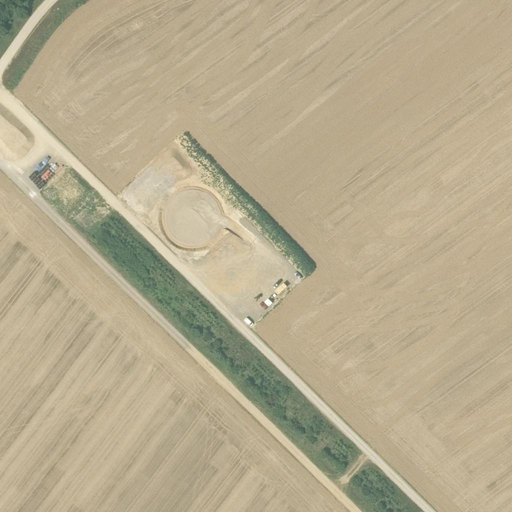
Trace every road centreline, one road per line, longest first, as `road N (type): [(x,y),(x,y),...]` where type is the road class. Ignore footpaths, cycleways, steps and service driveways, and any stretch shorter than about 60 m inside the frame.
road 1 (track): [(0,100),(425,511)]
road 2 (track): [(353,511),(0,165)]
road 3 (track): [(81,0),(0,100)]
